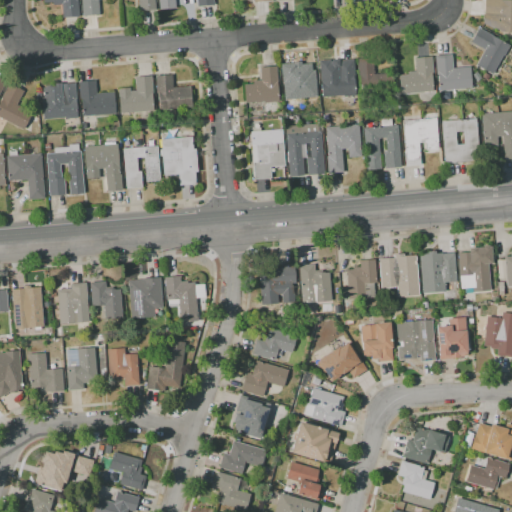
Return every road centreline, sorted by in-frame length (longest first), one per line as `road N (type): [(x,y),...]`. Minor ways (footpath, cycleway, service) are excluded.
road 1 (tertiary): [(511,200),(0,241)]
road 2 (residential): [(445,10),(214,40),(28,45)]
road 3 (residential): [(229,224),(233,294),(168,511)]
road 4 (residential): [(511,394),(390,401),(350,511)]
road 5 (residential): [(190,433),(112,420),(38,426),(11,439),(0,476)]
road 6 (residential): [(214,40),(229,224)]
